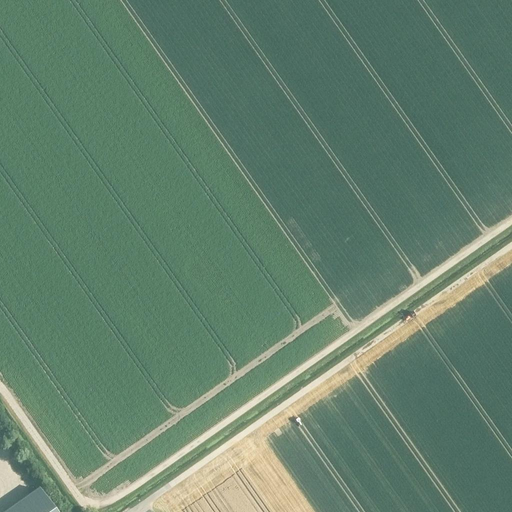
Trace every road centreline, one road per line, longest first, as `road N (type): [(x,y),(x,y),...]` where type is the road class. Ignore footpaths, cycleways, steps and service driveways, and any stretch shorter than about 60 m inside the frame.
road 1 (track): [(0,390),(82,503),(100,504),(511,220)]
road 2 (track): [(511,245),(133,511)]
